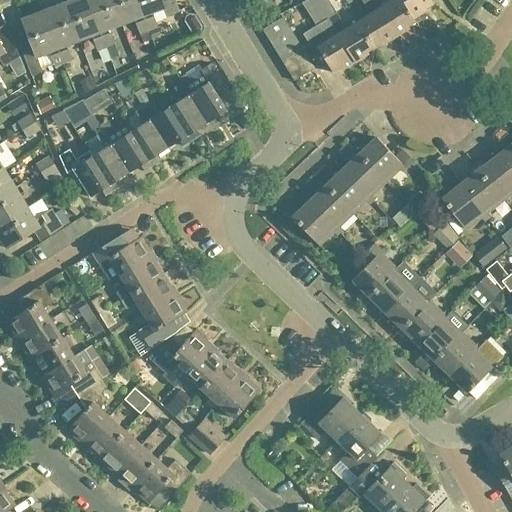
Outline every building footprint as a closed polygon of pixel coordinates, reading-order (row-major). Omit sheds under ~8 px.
[(85,0),(77,0),(64,5),(78,43),(90,38),(96,51),(104,48),(85,0)] [(110,0),(85,0),(104,48),(112,45),(107,31),(120,26),(110,0)] [(134,0),(110,0),(120,26),(132,22),(137,36),(147,32),(134,0)] [(134,0),(147,32),(155,29),(150,15),(163,10),(166,18),(177,13),(172,0),(134,0)] [(358,23),(374,49),(381,45),(382,47),(396,39),(372,0),(361,0),(360,1),(369,16),(358,23)] [(408,29),(416,24),(414,21),(400,0),(394,0),(386,5),(383,0),(372,0),(396,39),(409,30),(408,29)] [(400,0),(414,21),(426,13),(425,12),(433,6),(429,0),(400,0)] [(64,5),(42,13),(62,65),(70,62),(65,48),(78,43),(64,5)] [(30,44),(20,47),(31,77),(41,73),(39,69),(52,63),(53,68),(62,65),(42,13),(21,21),(30,44)] [(367,53),(374,49),(358,23),(345,31),(336,16),(328,21),(355,64),(369,55),(367,53)] [(262,33),(268,42),(289,30),(282,20),(262,33)] [(317,50),(333,75),(341,70),(342,72),(355,64),(328,21),(303,37),(313,52),(317,50)] [(295,40),(289,30),(268,42),(275,53),(295,40)] [(0,63),(3,69),(9,65),(18,60),(8,34),(0,38),(0,63)] [(275,53),(281,63),(302,50),(295,40),(275,53)] [(308,60),(302,50),(281,63),(287,73),(308,60)] [(294,83),(314,71),(308,60),(287,73),(294,83)] [(180,85),(206,125),(217,118),(220,123),(229,117),(228,115),(238,109),(211,66),(180,85)] [(195,133),(206,125),(180,85),(173,90),(181,102),(169,110),(190,143),(198,137),(195,133)] [(141,110),(167,150),(178,143),(181,149),(190,143),(169,110),(157,118),(149,105),(141,110)] [(156,157),(167,150),(141,110),(134,115),(141,127),(130,134),(151,167),(159,162),(156,157)] [(22,132),(35,124),(30,116),(17,124),(22,132)] [(86,124),(92,133),(98,129),(98,128),(99,128),(93,119),(86,124)] [(151,167),(130,134),(129,135),(123,124),(111,132),(106,123),(99,128),(129,175),(139,168),(142,173),(151,167)] [(35,124),(22,132),(27,140),(40,132),(35,124)] [(117,182),(129,175),(99,128),(98,128),(102,135),(83,147),(112,192),(120,187),(117,182)] [(499,163),(511,179),(511,140),(505,132),(495,140),(506,153),(497,160),(499,163)] [(351,149),(384,184),(397,171),(401,175),(405,171),(375,140),(368,148),(360,140),(351,149)] [(371,197),(384,184),(351,149),(341,158),(349,166),(342,173),(372,203),(374,200),(371,197)] [(69,151),(58,158),(66,176),(71,172),(89,200),(100,193),(103,198),(112,192),(87,154),(76,161),(69,151)] [(40,174),(53,166),(48,158),(35,166),(40,174)] [(511,179),(499,163),(497,160),(486,169),(483,165),(476,170),(502,203),(511,195),(511,179)] [(45,183),(59,175),(53,166),(40,174),(45,183)] [(487,215),(502,203),(476,170),(470,175),(473,179),(461,188),(487,222),(490,219),(487,215)] [(0,199),(21,186),(17,179),(10,183),(3,172),(0,173),(0,199)] [(318,181),(351,216),(365,203),(368,206),(372,203),(342,173),(334,180),(327,173),(318,181)] [(338,229),(351,216),(318,181),(309,189),(316,197),(309,204),(339,235),(342,232),(338,229)] [(0,226),(26,210),(19,198),(26,193),(21,186),(0,199),(0,226)] [(487,222),(461,188),(449,197),(446,194),(439,200),(465,233),(481,220),(484,224),(487,222)] [(445,220),(428,203),(414,216),(432,234),(445,220)] [(336,238),(339,235),(309,204),(298,214),(295,211),(289,217),(318,247),(332,234),(336,238)] [(40,244),(61,231),(50,213),(34,222),(26,210),(0,226),(0,241),(5,250),(33,233),(40,244)] [(432,236),(447,252),(458,241),(445,224),(432,236)] [(497,237),(473,256),(483,268),(506,249),(497,237)] [(110,287),(120,280),(153,259),(142,241),(124,252),(117,241),(91,257),(110,287)] [(472,257),(458,243),(445,255),(460,269),(472,257)] [(367,304),(396,273),(382,261),(386,257),(382,253),(380,255),(373,248),(356,266),(363,273),(353,284),(364,294),(361,298),(367,304)] [(121,305),(165,277),(153,259),(120,280),(126,290),(116,296),(121,305)] [(511,276),(508,279),(497,265),(487,273),(502,293),(506,290),(510,296),(511,294),(511,276)] [(396,273),(367,304),(372,309),(375,305),(386,316),(389,313),(412,289),(418,282),(403,266),(396,273)] [(143,316),(176,296),(165,277),(121,305),(127,313),(137,307),(143,316)] [(488,305),(500,293),(501,292),(485,278),(473,290),(488,305)] [(389,313),(386,316),(397,326),(393,330),(399,336),(428,305),(435,297),(419,282),(412,290),(412,289),(389,313)] [(6,325),(18,345),(50,324),(43,313),(54,307),(42,289),(16,305),(22,315),(6,325)] [(172,326),(188,315),(176,296),(143,316),(150,328),(140,334),(151,353),(178,336),(172,326)] [(98,298),(90,303),(99,317),(107,312),(98,298)] [(442,318),(428,305),(399,336),(404,341),(408,337),(419,348),(448,317),(445,314),(442,318)] [(86,325),(94,320),(86,306),(78,312),(86,325)] [(511,326),(511,325),(511,308),(511,307),(502,314),(511,326)] [(116,325),(107,312),(99,317),(107,330),(116,325)] [(425,354),(415,365),(425,374),(431,367),(432,367),(461,337),(468,329),(451,314),(448,317),(419,348),(425,354)] [(103,333),(94,320),(86,325),(95,338),(103,333)] [(30,363),(62,343),(50,324),(18,345),(30,363)] [(172,343),(152,366),(164,377),(162,380),(174,391),(185,379),(210,350),(207,347),(209,344),(197,333),(195,335),(194,336),(181,351),(172,343)] [(474,349),(461,337),(432,367),(437,372),(440,369),(451,380),(481,349),(478,345),(474,349)] [(30,363),(41,381),(73,361),(62,343),(30,363)] [(481,349),(451,380),(462,390),(458,393),(465,399),(469,395),(503,360),(486,343),(481,349)] [(201,393),(226,364),(210,350),(185,379),(201,393)] [(69,388),(76,399),(102,383),(84,354),(73,361),(41,381),(52,399),(69,388)] [(217,408),(243,379),(226,364),(201,393),(217,408)] [(243,379),(217,408),(234,423),(260,394),(243,379)] [(82,450),(107,421),(99,413),(106,404),(100,399),(107,391),(102,383),(76,399),(84,413),(65,435),(82,450)] [(150,405),(134,391),(123,403),(139,417),(143,412),(150,405)] [(176,420),(182,413),(170,402),(164,410),(176,420)] [(336,445),(362,419),(343,402),(330,416),(321,407),(300,428),(317,444),(326,435),(336,445)] [(162,415),(150,405),(143,412),(155,422),(162,415)] [(194,423),(182,413),(176,420),(188,431),(194,423)] [(362,419),(336,445),(347,456),(339,464),(357,482),(372,466),(377,461),(368,452),(381,438),(362,419)] [(82,450),(99,464),(124,435),(107,421),(82,450)] [(170,423),(165,429),(164,430),(176,440),(182,433),(170,423)] [(224,440),(204,423),(189,440),(209,458),(224,440)] [(115,478),(140,449),(124,435),(99,464),(115,478)] [(128,496),(131,493),(157,463),(140,449),(115,478),(117,480),(115,483),(128,496)] [(504,467),(494,472),(508,496),(511,493),(511,450),(507,453),(505,449),(497,453),(504,467)] [(161,493),(170,501),(190,478),(174,464),(167,473),(157,463),(131,493),(148,507),(161,493)] [(364,498),(377,511),(383,511),(407,488),(404,484),(408,480),(394,466),(383,478),(372,466),(357,482),(349,490),(359,499),(361,501),(364,498)] [(418,511),(430,501),(416,488),(412,492),(407,488),(383,511),(418,511)] [(331,511),(345,511),(359,499),(349,490),(330,510),(331,511)] [(2,491),(0,492),(0,511),(10,511),(15,509),(2,491)]
